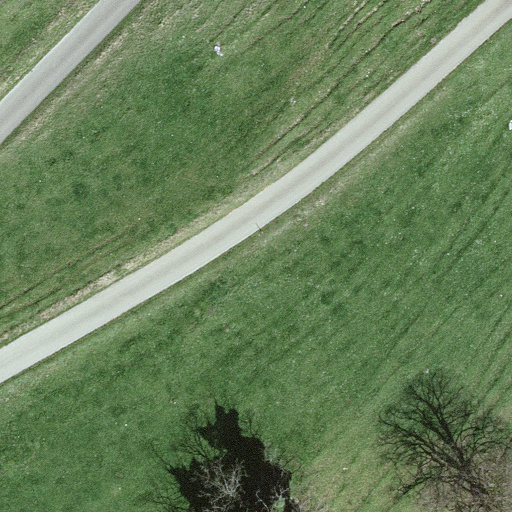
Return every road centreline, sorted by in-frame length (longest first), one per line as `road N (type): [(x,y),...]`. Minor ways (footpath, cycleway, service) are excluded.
road 1 (track): [(0,365),(258,210),(359,135),(506,0)]
road 2 (unclassified): [(0,119),(116,0)]
